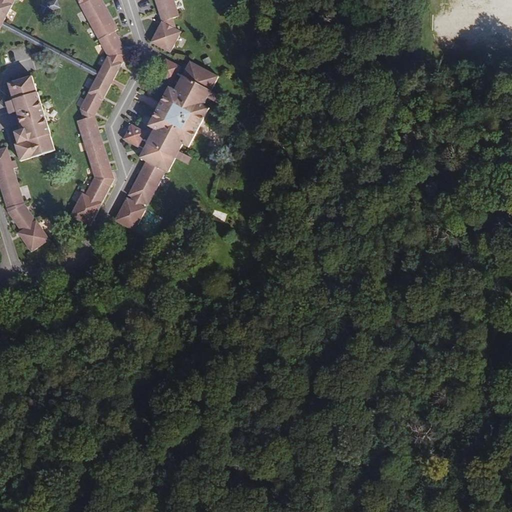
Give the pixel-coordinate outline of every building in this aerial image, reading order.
[(2,18),(11,0),(0,0),(0,22),(1,21),(2,18)] [(79,192),(69,211),(89,221),(101,199),(100,198),(113,174),(93,112),(94,110),(126,50),(114,28),(114,27),(117,26),(103,0),(78,0),(79,0),(106,51),(106,53),(98,68),(96,72),(79,103),(79,105),(82,115),(76,117),(93,171),(93,173),(84,190),(79,187),(77,191),(79,192)] [(154,0),(160,18),(150,38),(169,48),(180,27),(175,25),(172,14),(178,12),(173,0),(154,0)] [(98,68),(2,18),(1,21),(96,72),(98,68)] [(146,200),(164,167),(166,168),(181,140),(187,143),(195,127),(193,126),(198,118),(200,119),(207,103),(202,101),(217,72),(189,56),(179,75),(174,72),(177,65),(163,57),(157,69),(171,77),(171,76),(177,79),(174,85),(167,83),(163,91),(167,93),(155,115),(152,113),(147,121),(153,124),(145,139),(139,136),(143,129),(128,122),(121,135),(136,143),(137,141),(142,144),(138,153),(144,156),(141,164),(144,165),(140,172),(137,171),(134,177),(137,178),(133,185),(131,184),(127,190),(130,192),(128,195),(127,198),(124,196),(123,196),(113,216),(132,226),(144,204),(142,202),(143,199),(146,200)] [(54,146),(49,130),(50,129),(47,121),(42,123),(34,97),(39,96),(37,87),(36,88),(31,72),(8,79),(13,96),(16,108),(22,125),(14,127),(17,139),(14,140),(19,157),(54,146)] [(155,115),(167,93),(163,91),(152,113),(155,115)] [(16,108),(13,96),(5,98),(9,110),(16,108)] [(47,121),(39,96),(34,97),(42,123),(47,121)] [(17,228),(30,247),(49,235),(35,216),(23,200),(6,143),(0,144),(0,183),(7,208),(17,222),(17,223),(13,226),(15,230),(17,228)]
